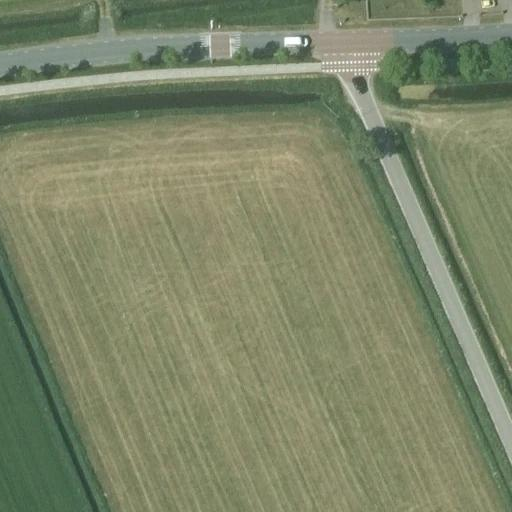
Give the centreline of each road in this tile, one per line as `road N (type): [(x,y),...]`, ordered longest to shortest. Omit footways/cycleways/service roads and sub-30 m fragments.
road 1 (unclassified): [(511,440),(347,67),(346,42)]
road 2 (tertiary): [(0,63),(346,42)]
road 3 (tertiary): [(346,42),(511,35)]
